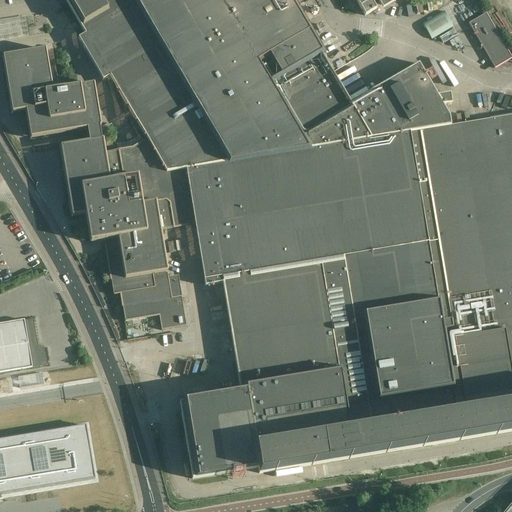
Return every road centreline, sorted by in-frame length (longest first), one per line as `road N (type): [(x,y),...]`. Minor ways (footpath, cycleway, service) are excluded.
road 1 (tertiary): [(152,511),(104,355),(0,161)]
road 2 (residential): [(370,511),(367,487),(224,511)]
